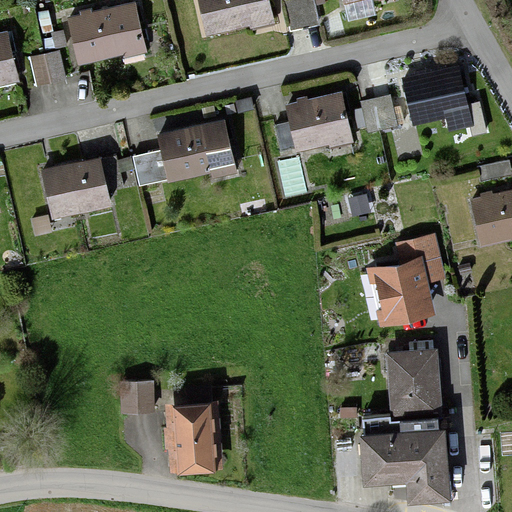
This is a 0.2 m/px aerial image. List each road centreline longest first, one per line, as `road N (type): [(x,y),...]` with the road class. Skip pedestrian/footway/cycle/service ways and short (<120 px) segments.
road 1 (residential): [(0,136),(476,26)]
road 2 (unclassified): [(0,488),(93,480),(315,511)]
